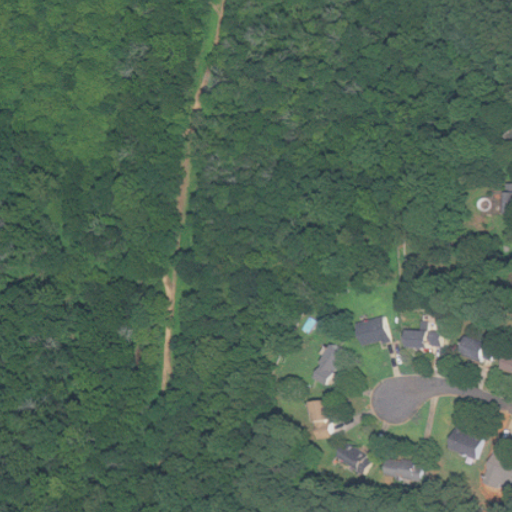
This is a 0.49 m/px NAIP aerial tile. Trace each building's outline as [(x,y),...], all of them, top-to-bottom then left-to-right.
[(369,348),(396,340),(389,316),(362,324),(369,348)] [(446,330),(413,330),(413,348),(446,348),(446,330)] [(500,346),(473,336),(467,352),(494,363),(500,346)] [(353,353),(339,345),(319,378),(333,386),(353,353)] [(338,401),(321,401),(321,434),(338,434),(338,401)] [(479,460),(490,437),(464,425),(453,448),(479,460)] [(511,443),(502,440),(492,472),(511,479),(511,443)] [(354,442),(342,459),(367,475),(378,459),(354,442)] [(428,466),(395,455),(389,474),(422,485),(428,466)]
